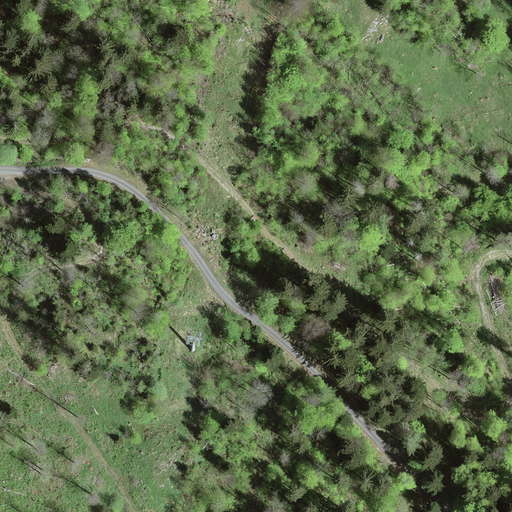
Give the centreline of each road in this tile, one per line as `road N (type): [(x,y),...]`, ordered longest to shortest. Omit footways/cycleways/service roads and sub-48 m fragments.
road 1 (track): [(511,255),(474,260),(507,377),(509,403),(495,415),(417,369),(149,123),(51,139),(0,135)]
road 2 (track): [(451,511),(312,366),(228,298),(156,209),(125,184),(95,171),(0,169)]
